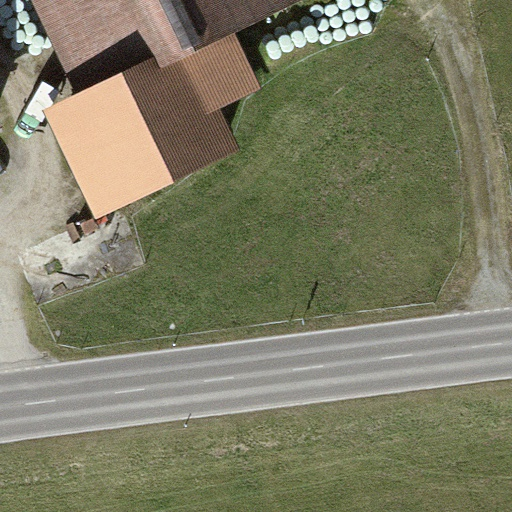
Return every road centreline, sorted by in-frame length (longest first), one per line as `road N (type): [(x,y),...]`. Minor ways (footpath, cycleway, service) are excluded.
road 1 (secondary): [(511,344),(0,408)]
road 2 (unknown): [(434,0),(456,18),(511,283)]
